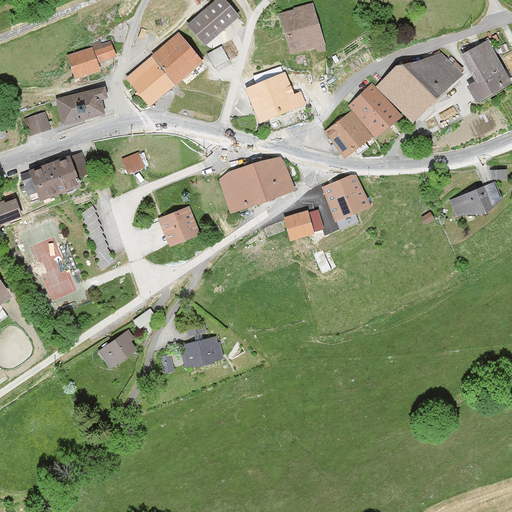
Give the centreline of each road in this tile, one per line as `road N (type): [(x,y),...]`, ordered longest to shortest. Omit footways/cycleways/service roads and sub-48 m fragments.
road 1 (residential): [(321,161),(297,196),(0,396)]
road 2 (residential): [(272,148),(309,128),(381,64),(501,22)]
road 3 (tertiary): [(0,165),(129,125),(220,136)]
road 4 (tertiary): [(321,161),(433,164),(511,141)]
road 5 (residential): [(220,136),(254,19),(270,0)]
